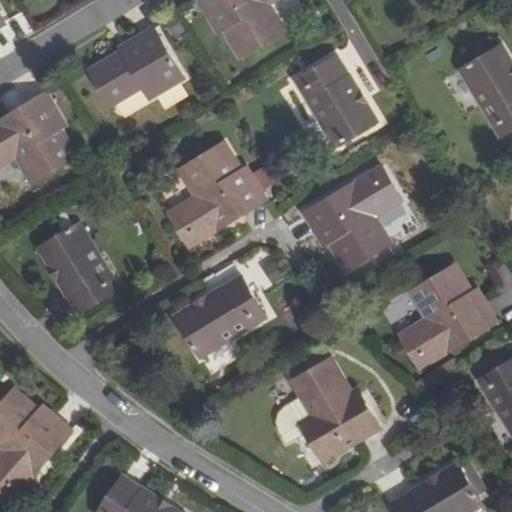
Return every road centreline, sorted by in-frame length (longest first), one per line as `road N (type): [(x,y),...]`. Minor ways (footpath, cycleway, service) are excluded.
road 1 (residential): [(48,359),(263,232)]
road 2 (residential): [(271,511),(120,417)]
road 3 (residential): [(0,69),(116,0)]
road 4 (residential): [(120,417),(45,511)]
